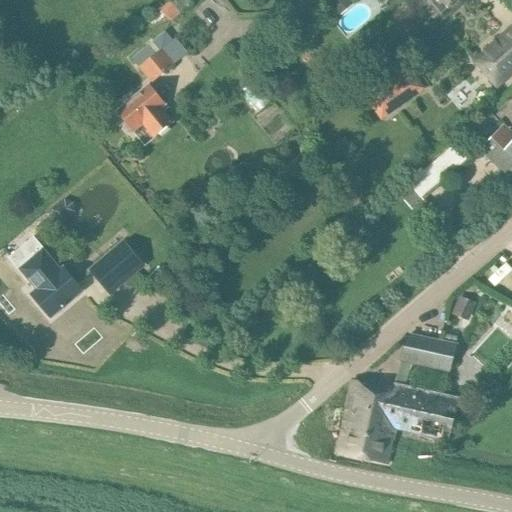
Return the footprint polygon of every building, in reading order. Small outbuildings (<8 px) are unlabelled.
[(189,0),(172,0),(161,9),(169,19),(191,3),(189,0)] [(349,0),(328,0),(329,0),(339,12),(351,2),(349,0)] [(429,0),(440,12),(454,0),(429,0)] [(511,23),(472,60),(496,87),(511,72),(511,23)] [(138,67),(152,83),(174,63),(161,47),(138,67)] [(394,111),(426,89),(412,68),(380,90),(394,111)] [(116,112),(132,131),(142,123),(154,137),(172,122),(160,107),(165,103),(149,84),(116,112)] [(511,134),(504,126),(480,148),(511,179),(511,177),(511,134)] [(457,143),(415,178),(429,196),(471,160),(457,143)] [(109,293),(145,263),(123,239),(89,268),(109,293)] [(62,266),(59,269),(43,249),(19,269),(36,289),(30,294),(50,317),(82,290),(62,266)] [(468,319),(473,307),(460,302),(455,314),(468,319)] [(450,370),(455,345),(408,335),(400,360),(450,370)] [(455,398),(391,384),(389,390),(353,382),(337,453),(386,463),(394,427),(446,438),(455,398)]
